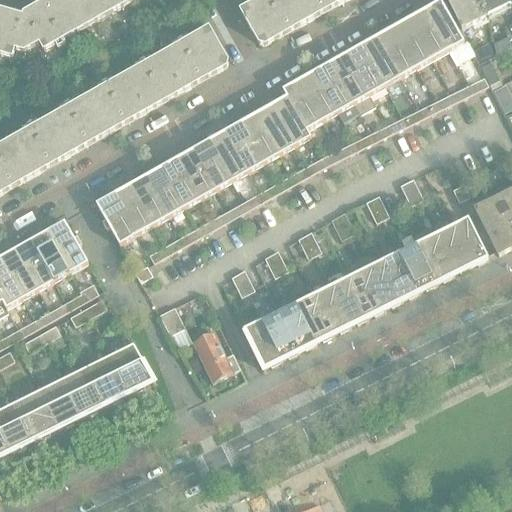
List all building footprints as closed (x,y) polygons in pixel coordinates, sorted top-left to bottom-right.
[(82,32),(80,28),(83,27),(67,0),(53,0),(23,17),(23,20),(19,35),(25,36),(32,50),(40,46),(44,53),(79,33),(82,32)] [(129,0),(67,0),(83,27),(98,18),(101,21),(124,8),(122,4),(129,0)] [(307,25),(292,0),(264,0),(242,13),(240,14),(259,47),(265,49),(307,25)] [(344,4),(341,0),(292,0),(307,25),(344,4)] [(492,19),(482,0),(448,0),(446,2),(447,3),(446,4),(464,34),(492,19)] [(511,0),(482,0),(492,19),(510,9),(511,9),(511,0)] [(464,47),(441,5),(424,14),(447,56),(464,47)] [(32,50),(25,36),(19,35),(23,20),(1,14),(0,15),(0,58),(11,62),(13,53),(22,56),(32,50)] [(447,56),(424,14),(408,23),(432,65),(447,56)] [(432,65),(408,23),(392,32),(416,74),(432,65)] [(226,70),(228,65),(209,32),(183,46),(163,57),(184,94),(226,70)] [(416,74),(392,32),(377,41),(400,83),(416,74)] [(511,49),(511,48),(507,40),(494,47),(496,58),(511,49)] [(400,83),(377,41),(361,50),(384,92),(400,83)] [(384,92),(361,50),(346,58),(370,100),(384,92)] [(184,94),(163,57),(143,68),(164,105),(184,94)] [(370,100),(346,58),(329,67),(351,107),(352,106),(360,119),(375,110),(370,100)] [(490,66),(482,70),(490,88),(499,83),(490,66)] [(351,107),(329,67),(313,76),(335,115),(351,107)] [(164,105),(143,68),(125,78),(146,115),(164,105)] [(335,115),(313,76),(298,85),(319,124),(335,115)] [(146,115),(125,78),(106,89),(87,98),(109,136),(146,115)] [(489,90),(484,81),(467,90),(472,98),(489,90)] [(319,124),(298,85),(282,94),(286,101),(309,143),(312,142),(306,132),(319,124)] [(511,99),(506,88),(494,94),(505,116),(511,112),(511,99)] [(472,98),(467,90),(451,98),(455,107),(472,98)] [(109,136),(87,98),(84,101),(50,120),(71,158),(109,136)] [(455,107),(451,98),(435,106),(439,114),(455,107)] [(309,143),(286,101),(277,106),(279,109),(273,111),(272,109),(270,110),(294,152),(309,143)] [(439,114),(435,106),(419,114),(423,122),(439,114)] [(294,152),(270,110),(262,115),(263,117),(257,119),(256,118),(254,119),(278,161),(294,152)] [(423,122),(419,114),(402,122),(406,131),(423,122)] [(278,161),(254,119),(246,124),(247,125),(242,128),(241,127),(239,128),(262,170),(278,161)] [(71,158),(50,120),(13,141),(34,179),(71,158)] [(406,131),(402,122),(386,130),(390,138),(406,131)] [(262,170),(239,128),(230,132),(231,134),(226,137),(225,135),(223,137),(247,178),(262,170)] [(390,138),(386,130),(370,138),(374,146),(390,138)] [(247,178),(223,137),(215,141),(216,143),(210,146),(209,144),(207,145),(231,187),(247,178)] [(374,146),(370,138),(354,146),(358,155),(374,146)] [(0,197),(34,179),(13,141),(0,148),(0,197)] [(231,187),(207,145),(199,150),(200,152),(195,155),(194,153),(192,154),(215,196),(231,187)] [(358,155),(354,146),(338,154),(342,162),(358,155)] [(215,196),(192,154),(183,159),(184,161),(179,164),(178,162),(176,163),(200,205),(215,196)] [(342,162),(338,154),(322,162),(326,170),(342,162)] [(310,179),(326,170),(322,162),(306,171),(310,179)] [(200,205),(176,163),(168,168),(168,169),(163,172),(162,171),(160,172),(184,214),(200,205)] [(310,179),(306,171),(291,179),(295,188),(310,179)] [(184,214),(160,172),(152,177),(153,178),(148,181),(147,180),(145,181),(168,223),(184,214)] [(280,196),(295,188),(291,179),(275,188),(280,196)] [(168,223),(145,181),(136,185),(137,187),(132,190),(131,188),(129,190),(153,231),(168,223)] [(424,204),(413,183),(407,186),(417,207),(424,204)] [(417,207),(407,186),(401,189),(411,210),(417,207)] [(264,205),(280,196),(275,188),(260,197),(264,205)] [(470,201),(464,188),(453,193),(459,206),(470,201)] [(153,231),(129,190),(120,194),(121,196),(116,199),(115,197),(113,198),(137,240),(153,231)] [(511,252),(511,194),(475,213),(498,259),(511,252)] [(248,214),(264,205),(260,197),(244,206),(248,214)] [(137,240),(113,198),(96,208),(105,224),(102,226),(107,234),(110,232),(120,250),(137,240)] [(389,221),(379,200),(372,203),(383,224),(389,221)] [(383,224),(372,203),(366,206),(376,227),(383,224)] [(233,223),(248,214),(244,206),(228,215),(233,223)] [(233,223),(228,215),(213,223),(218,232),(233,223)] [(355,238),(345,217),(338,221),(348,241),(355,238)] [(348,241),(338,221),(332,224),(342,244),(348,241)] [(489,264),(468,222),(451,231),(472,272),(471,269),(476,266),(478,269),(489,264)] [(201,241),(218,232),(213,223),(196,232),(201,241)] [(88,267),(79,250),(82,248),(77,240),(74,242),(65,226),(46,236),(47,238),(69,278),(88,267)] [(472,272),(451,231),(434,239),(453,278),(459,275),(460,278),(472,272)] [(185,250),(201,241),(196,232),(181,241),(185,250)] [(322,257),(311,236),(304,240),(315,260),(322,257)] [(69,278),(47,238),(42,241),(41,239),(30,245),(31,247),(54,287),(69,278)] [(453,278),(434,239),(416,248),(436,286),(442,283),(443,286),(455,280),(453,278)] [(315,260),(304,240),(298,243),(308,263),(315,260)] [(170,258),(185,250),(181,241),(166,250),(170,258)] [(54,287),(31,247),(26,250),(25,248),(14,254),(15,256),(38,296),(54,287)] [(436,286),(416,248),(399,257),(419,295),(425,292),(426,295),(437,289),(436,286)] [(154,267),(170,258),(166,250),(149,259),(154,267)] [(288,276),(278,255),(272,259),(281,279),(288,276)] [(38,296),(15,256),(10,259),(9,257),(0,262),(0,265),(22,305),(38,296)] [(419,295),(399,257),(382,265),(402,306),(403,306),(402,303),(408,300),(409,303),(420,297),(419,295)] [(147,270),(140,258),(128,265),(135,277),(147,270)] [(281,279),(272,259),(265,262),(275,282),(281,279)] [(22,305),(0,265),(0,301),(7,313),(22,305)] [(402,306),(382,265),(364,274),(385,315),(386,315),(385,312),(390,309),(392,312),(402,306)] [(153,280),(148,271),(147,270),(135,277),(141,287),(153,280)] [(255,295),(245,274),(238,278),(248,298),(255,295)] [(385,315),(364,274),(347,283),(368,324),(369,323),(367,320),(373,317),(374,320),(385,315)] [(248,298),(238,278),(232,281),(241,301),(248,298)] [(368,324),(347,283),(330,291),(350,332),(352,332),(350,329),(356,326),(357,329),(368,324)] [(99,299),(93,288),(79,295),(81,298),(85,306),(99,299)] [(350,332),(330,291),(312,300),(333,341),(334,340),(333,337),(339,335),(340,337),(350,332)] [(70,315),(85,306),(81,298),(65,307),(70,315)] [(333,341),(312,300),(295,308),(315,349),(317,349),(316,346),(322,343),(323,346),(333,341)] [(7,313),(0,301),(0,321),(9,317),(7,313)] [(107,313),(102,304),(101,303),(86,312),(91,322),(107,313)] [(54,323),(70,315),(65,307),(50,315),(54,323)] [(315,349),(295,308),(277,317),(298,358),(300,357),(299,354),(304,352),(306,354),(315,349)] [(185,332),(175,311),(159,319),(170,339),(185,332)] [(91,322),(86,312),(70,321),(76,331),(91,322)] [(39,332),(54,323),(50,315),(34,324),(39,332)] [(298,358),(277,317),(260,326),(281,367),(283,366),(281,363),(287,360),(288,363),(298,358)] [(22,342),(39,332),(34,324),(18,334),(22,342)] [(281,367),(260,326),(243,334),(264,375),(266,374),(264,371),(270,369),(271,371),(281,367)] [(61,339),(56,330),(55,329),(39,339),(45,348),(61,339)] [(8,350),(22,342),(18,334),(3,342),(8,350)] [(241,373),(233,358),(225,361),(213,336),(193,346),(213,387),(241,373)] [(45,348),(39,339),(24,347),(30,357),(45,348)] [(155,386),(134,348),(110,359),(130,399),(145,391),(143,389),(152,385),(153,387),(155,386)] [(0,373),(15,365),(10,356),(9,355),(0,360),(0,373)] [(130,399),(110,359),(87,371),(106,411),(121,403),(120,400),(127,397),(129,399),(130,399)] [(106,411),(87,371),(63,383),(83,422),(97,415),(96,412),(104,408),(105,411),(106,411)] [(83,422),(63,383),(39,394),(59,434),(74,427),(72,424),(80,420),(81,423),(83,422)] [(59,434),(39,394),(16,406),(35,446),(50,438),(49,436),(56,432),(58,434),(59,434)] [(35,446),(16,406),(0,414),(0,433),(12,457),(26,450),(25,447),(33,443),(34,446),(35,446)] [(12,457),(0,433),(0,463),(3,462),(1,459),(9,455),(10,458),(12,457)]
